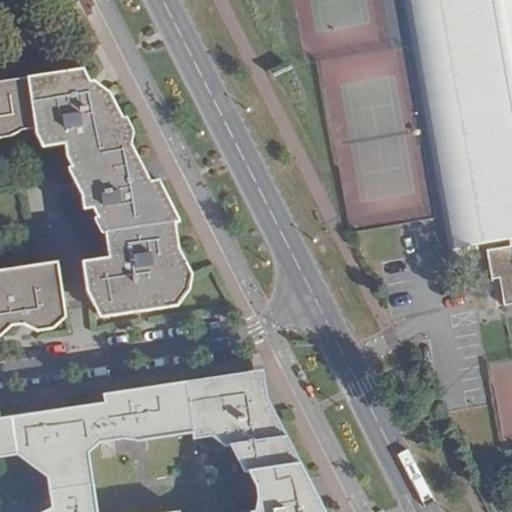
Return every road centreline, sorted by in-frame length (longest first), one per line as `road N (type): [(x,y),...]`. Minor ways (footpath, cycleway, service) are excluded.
road 1 (residential): [(303,276),(283,309),(255,332),(0,373)]
road 2 (tertiary): [(161,0),(303,276)]
road 3 (tertiary): [(303,276),(422,511)]
